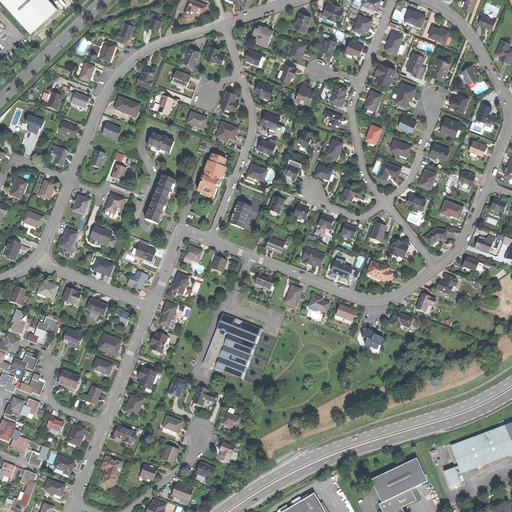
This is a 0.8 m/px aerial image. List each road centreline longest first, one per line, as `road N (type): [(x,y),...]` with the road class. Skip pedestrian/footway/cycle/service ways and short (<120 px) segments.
road 1 (primary): [(511,380),(457,409),(307,458),(218,511)]
road 2 (primary): [(236,511),(312,468),(458,420),(511,392)]
road 3 (residential): [(71,180),(123,65),(224,22)]
road 4 (residential): [(421,0),(467,29),(509,107),(486,183)]
road 5 (residential): [(436,266),(389,298),(368,300),(249,255)]
road 6 (residential): [(211,240),(251,138),(240,75)]
road 7 (unclassified): [(0,101),(104,0)]
road 8 (residential): [(385,202),(366,180),(350,115),(359,83)]
road 9 (residential): [(103,425),(150,305)]
road 10 (residential): [(103,425),(54,406),(46,354),(28,345)]
